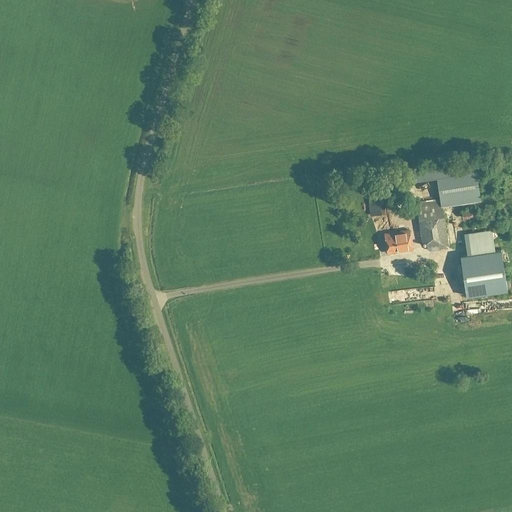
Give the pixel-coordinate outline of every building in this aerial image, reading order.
[(448,248),(442,205),(480,200),(475,159),(392,170),(393,181),(418,177),(418,181),(439,178),(442,200),(417,204),(422,243),(428,242),(430,251),(448,248)] [(380,182),(366,184),(370,216),(384,215),(380,182)] [(388,254),(412,250),(409,231),(385,235),(388,254)] [(501,250),(462,256),(467,297),(507,291),(501,250)] [(436,283),(425,284),(426,289),(410,291),(411,302),(438,299),(436,283)] [(460,304),(460,314),(471,314),(470,303),(460,304)] [(488,303),(472,303),(472,313),(488,313),(488,303)]
